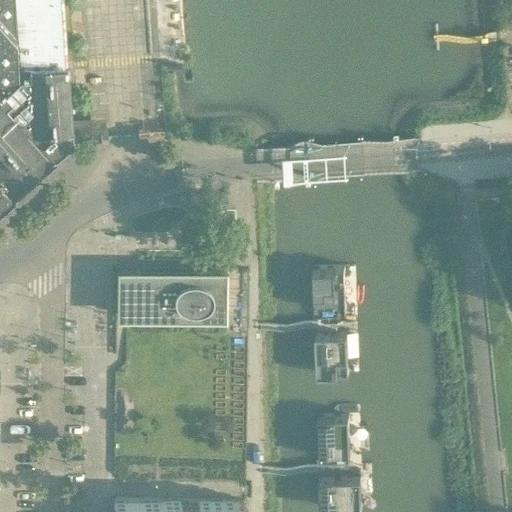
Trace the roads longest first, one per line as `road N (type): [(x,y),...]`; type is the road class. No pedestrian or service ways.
road 1 (residential): [(50,229),(168,179),(511,148)]
road 2 (residential): [(54,511),(50,229)]
